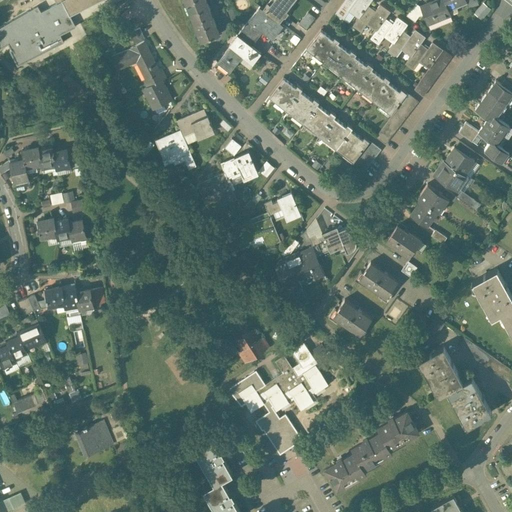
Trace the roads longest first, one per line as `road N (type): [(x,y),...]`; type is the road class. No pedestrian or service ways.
road 1 (residential): [(324,188),(175,44),(150,0)]
road 2 (residential): [(509,0),(375,186)]
